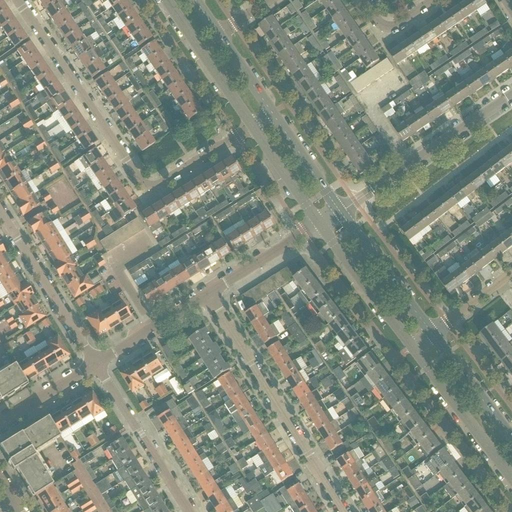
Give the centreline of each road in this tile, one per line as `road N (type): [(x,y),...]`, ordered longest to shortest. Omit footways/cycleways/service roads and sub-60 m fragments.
road 1 (residential): [(16,0),(136,182),(154,188),(251,128)]
road 2 (residential): [(342,511),(205,295)]
road 3 (tertiary): [(339,212),(511,96)]
road 4 (residential): [(95,364),(0,210)]
road 5 (residential): [(187,511),(95,364)]
road 6 (secondary): [(412,349),(511,481)]
road 7 (secondary): [(319,223),(412,349)]
road 8 (secondary): [(163,0),(251,128)]
road 9 (secondary): [(431,334),(339,212)]
road 10 (residential): [(205,295),(319,223)]
road 11 (secondary): [(511,440),(431,334)]
road 12 (residential): [(95,364),(205,295)]
